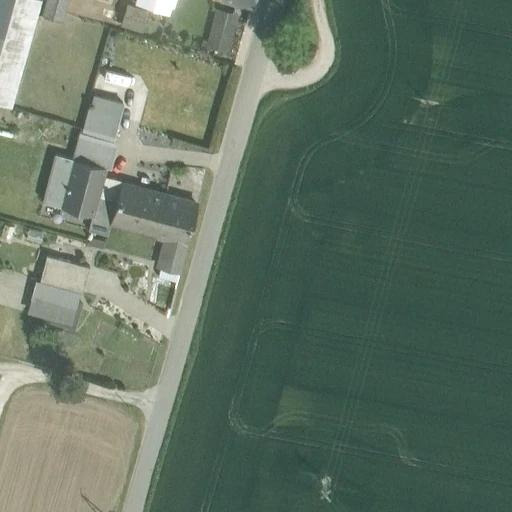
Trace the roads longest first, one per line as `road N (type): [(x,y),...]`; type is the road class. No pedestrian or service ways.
road 1 (unclassified): [(274,0),(133,511)]
road 2 (track): [(0,369),(162,409)]
road 3 (track): [(315,0),(326,42),(320,66),(293,80),(253,74)]
